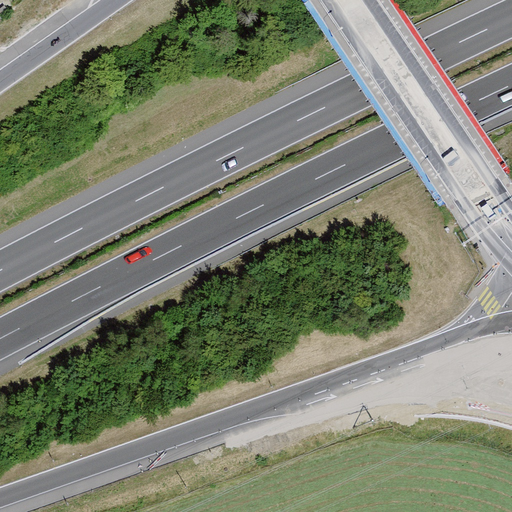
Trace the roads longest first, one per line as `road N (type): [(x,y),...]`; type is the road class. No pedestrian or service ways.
road 1 (motorway): [(0,339),(511,84)]
road 2 (motorway): [(511,17),(0,270)]
road 3 (motorway): [(0,498),(320,388)]
road 4 (secondary): [(346,0),(511,241)]
road 5 (motorway): [(320,388),(450,343),(511,332)]
road 6 (motorway): [(320,388),(511,375)]
road 7 (motorway): [(100,0),(0,71)]
